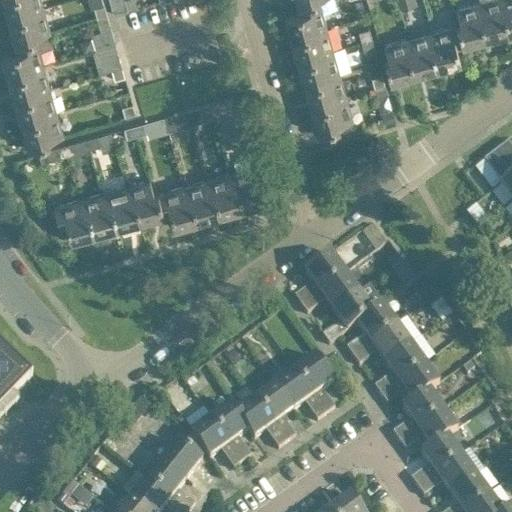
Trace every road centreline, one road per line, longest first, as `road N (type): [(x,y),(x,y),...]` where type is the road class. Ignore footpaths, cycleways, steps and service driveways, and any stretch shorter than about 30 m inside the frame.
road 1 (residential): [(102,386),(315,238)]
road 2 (residential): [(315,238),(250,0)]
road 3 (residential): [(315,238),(511,93)]
road 4 (residential): [(273,511),(370,443),(418,511)]
road 5 (residential): [(102,386),(0,267)]
road 6 (residential): [(0,473),(102,386)]
